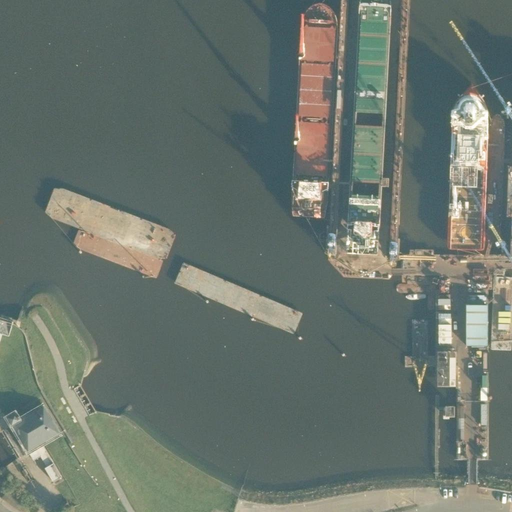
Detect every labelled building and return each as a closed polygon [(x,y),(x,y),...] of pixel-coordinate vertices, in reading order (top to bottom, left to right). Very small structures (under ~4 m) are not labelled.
[(340,0),(328,262),(344,279),(389,281),(399,267),(410,0),(340,0)] [(466,306),(466,346),(488,347),(488,306),(466,306)] [(439,319),(439,344),(451,344),(451,319),(439,319)] [(438,347),(437,387),(455,388),(456,348),(438,347)] [(62,434),(44,406),(22,419),(23,420),(22,421),(17,412),(7,418),(28,454),(29,453),(34,461),(41,457),(47,468),(45,469),(53,482),(62,477),(43,445),(62,434)] [(446,411),(446,417),(454,417),(454,408),(446,408),(446,411)] [(66,500),(56,506),(59,511),(60,511),(70,507),(66,500)]
